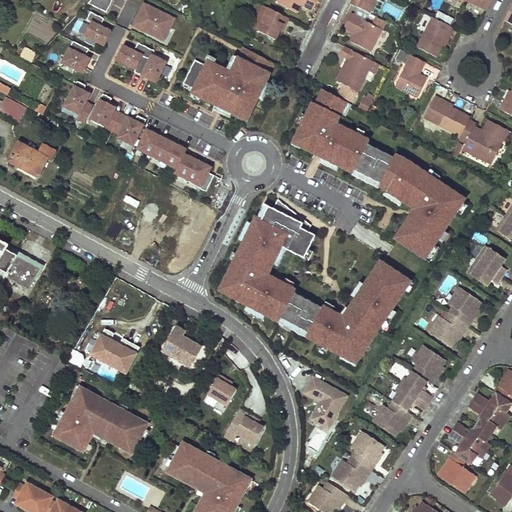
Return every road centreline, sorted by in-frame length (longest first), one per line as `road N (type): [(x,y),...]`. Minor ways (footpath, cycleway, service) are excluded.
road 1 (residential): [(270,511),(290,448),(275,375),(227,320),(185,298)]
road 2 (residential): [(185,298),(0,197)]
road 3 (residential): [(494,338),(405,468)]
road 4 (residential): [(185,298),(255,161)]
